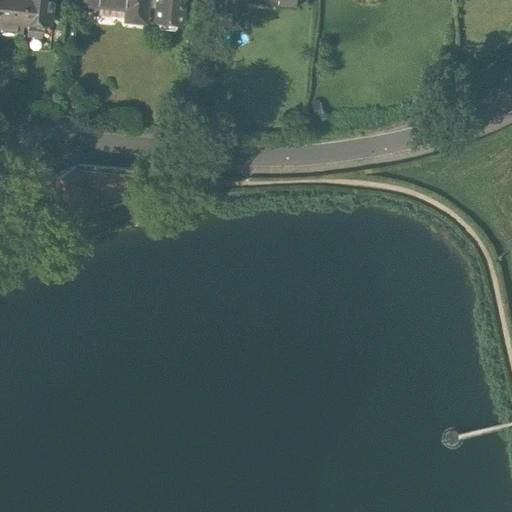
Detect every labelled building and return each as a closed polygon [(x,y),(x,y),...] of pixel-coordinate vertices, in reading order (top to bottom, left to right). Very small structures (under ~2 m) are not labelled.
[(0,0),(0,24),(21,27),(22,19),(51,22),(52,0),(0,0)] [(75,0),(75,5),(124,10),(123,21),(147,23),(148,7),(148,0),(75,0)] [(148,0),(148,7),(153,8),(152,20),(181,22),(183,0),(148,0)] [(25,187),(28,196),(46,189),(42,180),(44,179),(36,161),(13,159),(25,187)] [(89,191),(84,193),(73,166),(44,179),(42,180),(46,189),(60,222),(60,223),(96,207),(89,191)] [(53,225),(60,222),(46,189),(28,196),(25,187),(0,198),(0,230),(46,210),(53,225)] [(0,251),(12,245),(53,225),(46,210),(0,230),(0,251)]
